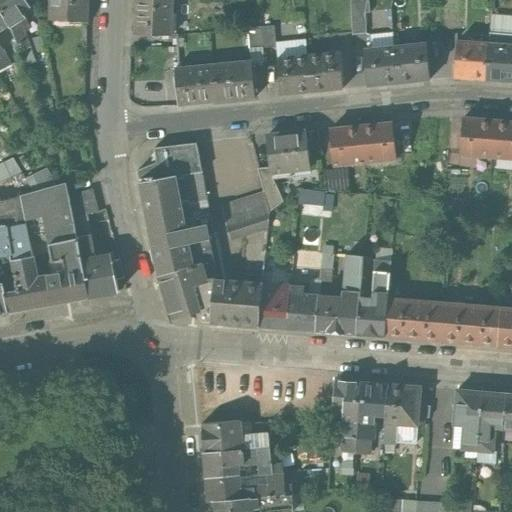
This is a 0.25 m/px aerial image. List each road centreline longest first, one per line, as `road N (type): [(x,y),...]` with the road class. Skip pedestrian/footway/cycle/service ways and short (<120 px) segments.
road 1 (residential): [(112,127),(455,98),(511,103)]
road 2 (residential): [(511,374),(152,341)]
road 3 (residential): [(112,127),(152,341)]
road 4 (residential): [(152,341),(176,511)]
road 5 (residential): [(0,351),(60,340),(152,341)]
road 6 (residential): [(115,0),(112,127)]
